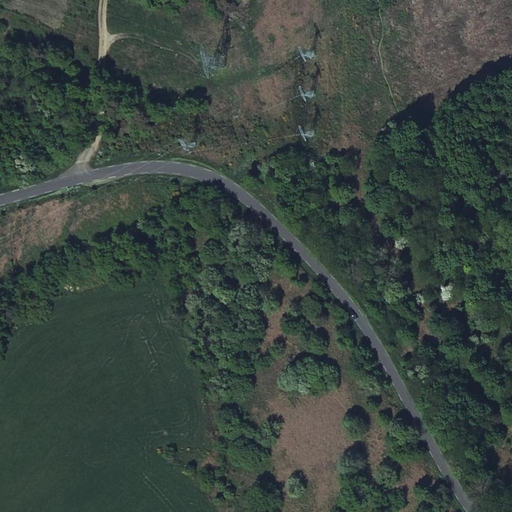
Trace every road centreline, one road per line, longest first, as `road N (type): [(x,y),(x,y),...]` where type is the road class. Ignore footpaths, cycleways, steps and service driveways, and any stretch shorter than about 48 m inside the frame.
road 1 (unclassified): [(0,199),(156,166),(228,184),(340,292),(472,511)]
road 2 (track): [(105,0),(94,139),(74,179)]
